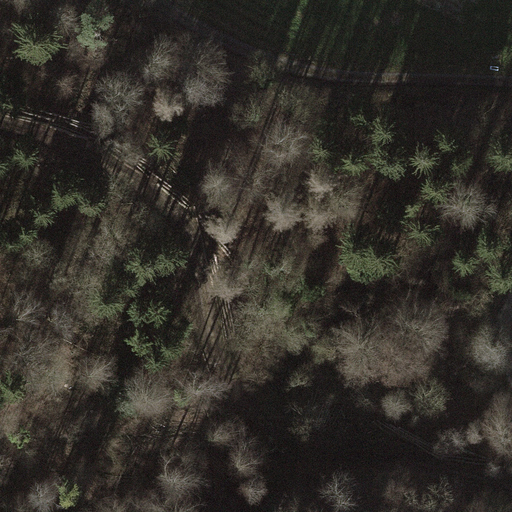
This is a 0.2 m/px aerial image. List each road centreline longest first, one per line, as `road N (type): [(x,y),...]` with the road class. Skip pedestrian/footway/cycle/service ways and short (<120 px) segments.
road 1 (track): [(511,490),(312,440),(261,414),(213,355),(197,252),(174,211),(138,176),(0,123)]
road 2 (track): [(136,0),(307,72),(511,83)]
